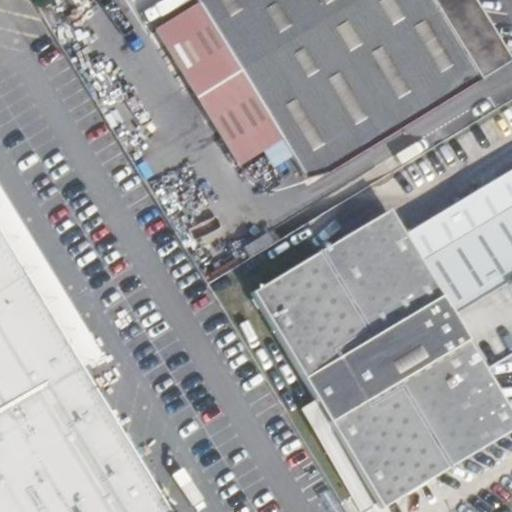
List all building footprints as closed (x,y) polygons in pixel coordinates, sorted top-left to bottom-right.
[(281,140),(292,158),(308,183),(510,60),(472,0),(193,0),(198,6),(155,33),(237,167),(246,162),(281,140)] [(257,178),(292,158),(281,140),(246,162),(257,178)] [(511,170),(402,236),(387,211),(251,295),(380,508),(511,428),(511,418),(483,370),(511,353),(511,170)] [(248,259),(272,245),(265,234),(241,249),(248,259)] [(0,511),(168,511),(163,503),(154,489),(0,238),(0,511)] [(164,483),(154,489),(163,503),(173,497),(164,483)]
